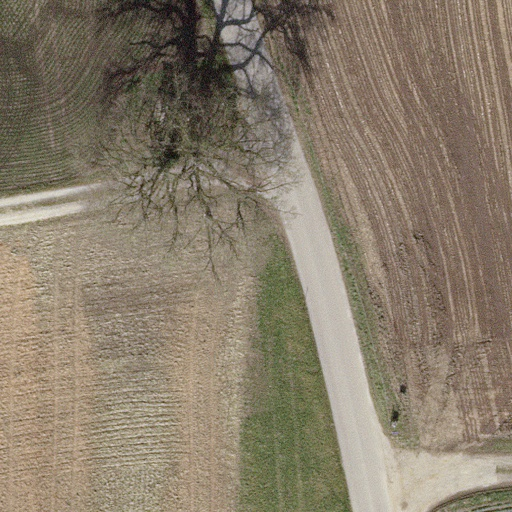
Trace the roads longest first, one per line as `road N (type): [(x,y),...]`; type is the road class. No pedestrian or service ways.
road 1 (residential): [(227,0),(335,320),(377,511)]
road 2 (track): [(282,155),(0,213)]
road 3 (track): [(511,468),(373,486)]
